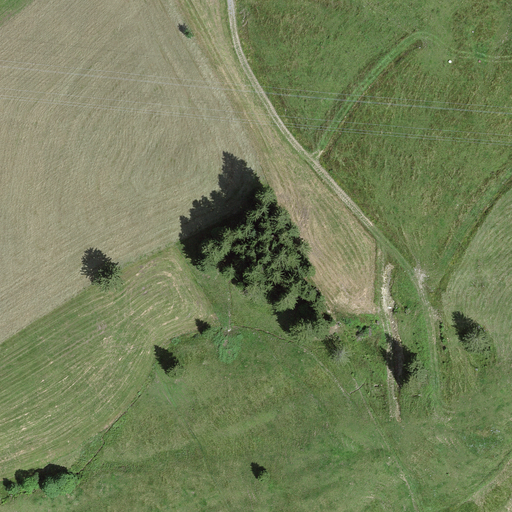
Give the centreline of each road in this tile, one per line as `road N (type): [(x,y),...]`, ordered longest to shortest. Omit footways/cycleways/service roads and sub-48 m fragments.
road 1 (track): [(230,0),(240,54),(263,99),(425,294),(442,402)]
road 2 (track): [(425,294),(511,179)]
